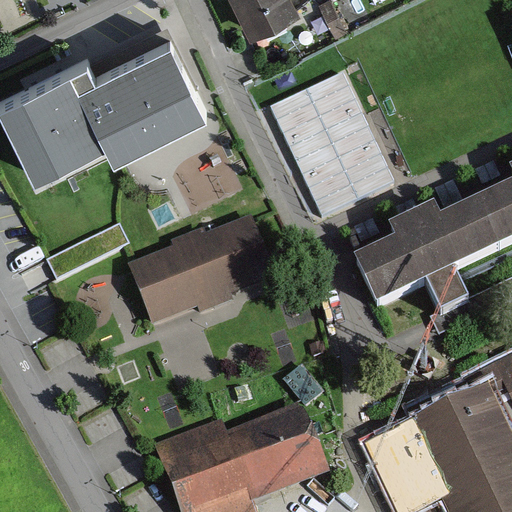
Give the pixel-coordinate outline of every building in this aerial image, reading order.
[(293,0),(234,0),(252,37),(300,15),(293,0)] [(86,59),(0,101),(0,108),(33,175),(104,140),(113,157),(205,111),(168,37),(94,74),(86,59)] [(323,218),(398,186),(351,76),(276,108),(323,218)] [(399,251),(355,273),(377,317),(511,249),(511,193),(445,227),(439,214),(392,237),(399,251)] [(253,229),(134,272),(156,333),(275,290),(253,229)] [(511,363),(459,388),(467,405),(379,445),(409,511),(511,511),(511,460),(485,402),(510,391),(511,394),(511,363)] [(226,431),(161,455),(182,511),(252,511),(251,507),(330,479),(309,420),(232,447),(226,431)]
